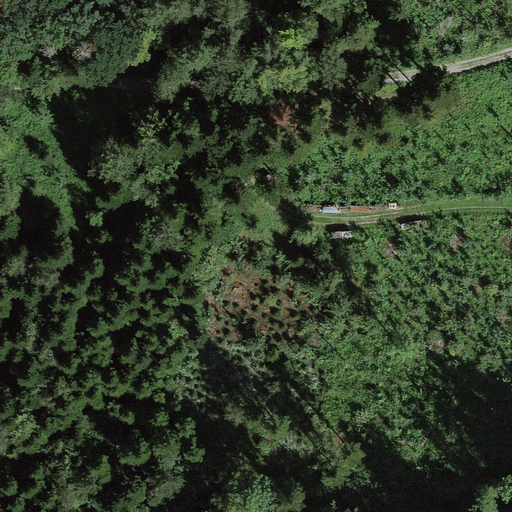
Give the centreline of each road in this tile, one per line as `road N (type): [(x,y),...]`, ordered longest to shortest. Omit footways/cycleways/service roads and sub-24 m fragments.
road 1 (track): [(511,50),(375,78),(0,84)]
road 2 (track): [(511,205),(336,221),(287,210),(173,106),(128,78)]
